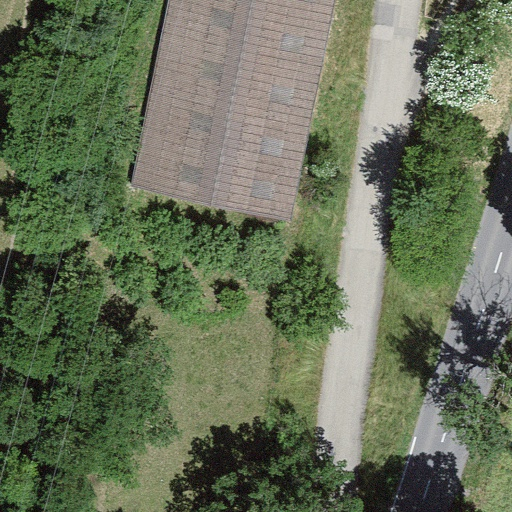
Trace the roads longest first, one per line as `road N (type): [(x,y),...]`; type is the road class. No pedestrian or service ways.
road 1 (unclassified): [(398,0),(330,511)]
road 2 (tertiary): [(511,222),(419,511)]
